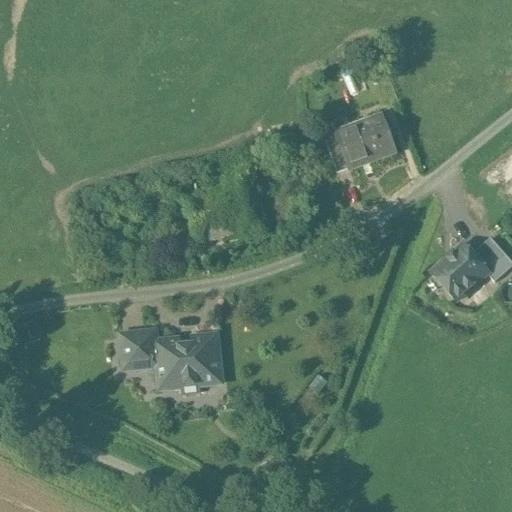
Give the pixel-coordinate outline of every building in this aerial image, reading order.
[(338,136),(336,137),(344,158),(349,172),(364,167),(364,165),(396,153),(383,119),(338,136)] [(335,128),(322,133),(333,162),(344,158),(336,137),(338,136),(335,128)] [(248,179),(230,185),(231,188),(246,234),(247,237),(265,231),(248,179)] [(231,188),(187,200),(202,246),(246,234),(231,188)] [(511,265),(490,241),(472,258),(488,276),(487,277),(494,285),(511,269),(511,265)] [(463,248),(432,276),(457,304),(487,277),(488,276),(472,258),(463,248)] [(192,349),(180,350),(180,344),(157,346),(156,335),(145,336),(149,372),(158,371),(161,392),(182,390),(183,397),(200,396),(199,388),(220,386),(215,340),(191,343),(192,349)] [(145,336),(120,338),(124,374),(149,372),(145,336)]
